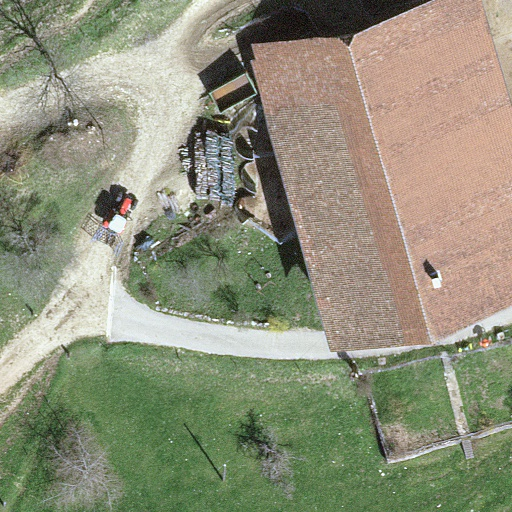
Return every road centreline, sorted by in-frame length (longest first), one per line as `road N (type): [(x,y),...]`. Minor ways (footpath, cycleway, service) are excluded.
road 1 (track): [(0,375),(73,306),(230,337),(319,341),(433,332),(511,308)]
road 2 (track): [(0,111),(123,84),(149,92),(164,112),(153,163),(73,306)]
road 3 (track): [(149,92),(228,0)]
